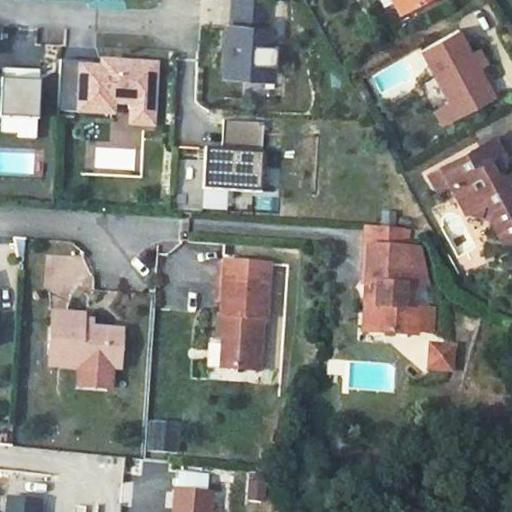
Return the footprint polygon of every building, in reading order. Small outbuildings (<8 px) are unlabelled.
[(272,45),(273,29),(263,28),(264,0),(235,0),(234,52),(226,52),(224,70),(232,71),(232,77),(268,79),(269,66),(279,67),(280,46),(272,45)] [(402,0),(393,0),(399,10),(406,6),(402,0)] [(459,23),(419,44),(448,98),(488,78),(484,69),(474,50),(459,23)] [(483,44),(474,50),(484,69),(495,65),(483,44)] [(80,95),(82,68),(103,69),(103,62),(62,60),(60,93),(80,95)] [(155,125),(158,65),(103,62),(103,69),(82,68),(80,95),(60,93),(59,110),(114,113),(115,103),(133,104),(132,124),(155,125)] [(278,80),(279,67),(269,66),(268,79),(278,80)] [(42,70),(5,68),(5,80),(0,79),(0,117),(39,120),(42,70)] [(448,98),(435,104),(443,120),(496,92),(488,78),(448,98)] [(261,190),(262,121),(221,120),(220,149),(219,161),(203,160),(202,188),(261,190)] [(504,137),(488,145),(505,175),(511,150),(504,137)] [(488,145),(449,166),(472,211),(480,213),(487,210),(490,201),(503,206),(497,217),(508,238),(511,236),(511,171),(505,175),(488,145)] [(219,161),(220,149),(203,148),(203,160),(219,161)] [(202,209),(228,210),(228,191),(202,191),(202,209)] [(366,244),(407,247),(408,228),(368,224),(366,244)] [(407,247),(366,244),(364,300),(380,301),(377,333),(419,334),(427,308),(401,306),(403,281),(428,283),(422,249),(407,247)] [(274,294),(226,290),(220,344),(231,345),(228,375),(261,379),(266,326),(272,327),(274,294)] [(364,300),(361,332),(377,333),(380,301),(364,300)] [(84,312),(52,310),(48,363),(79,365),(78,388),(112,390),(114,367),(122,368),(125,324),(94,322),(94,318),(83,317),(84,312)] [(428,368),(454,370),(456,344),(430,342),(428,368)] [(228,375),(231,345),(220,344),(217,374),(228,375)] [(151,421),(149,449),(179,451),(181,423),(151,421)] [(269,453),(265,476),(282,477),(284,465),(285,456),(269,453)] [(209,511),(211,493),(176,490),(174,511),(220,511),(209,511)] [(40,511),(42,500),(9,496),(6,511),(40,511)]
